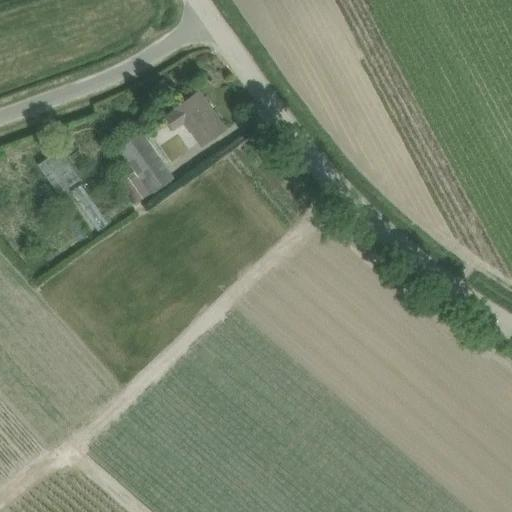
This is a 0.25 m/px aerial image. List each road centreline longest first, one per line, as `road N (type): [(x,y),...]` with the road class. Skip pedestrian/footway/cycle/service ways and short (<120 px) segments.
road 1 (unclassified): [(511,325),(413,257),(333,177),(211,19)]
road 2 (unclassified): [(0,117),(105,80),(211,19)]
